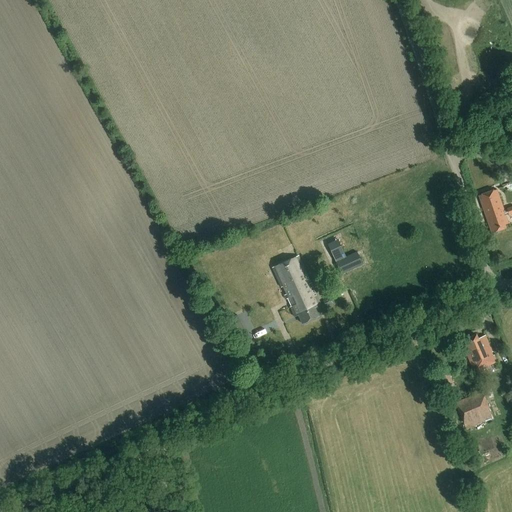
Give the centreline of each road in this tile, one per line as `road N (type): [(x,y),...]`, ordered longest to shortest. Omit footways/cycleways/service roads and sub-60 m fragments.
road 1 (unclassified): [(8,511),(511,282)]
road 2 (track): [(462,190),(402,0)]
